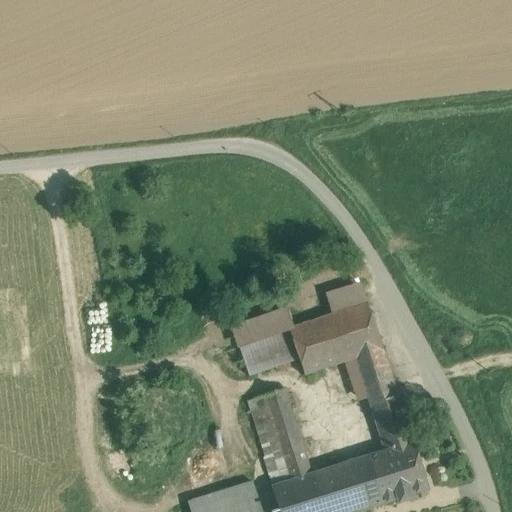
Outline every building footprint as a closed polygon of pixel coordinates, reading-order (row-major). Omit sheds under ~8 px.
[(361,286),(302,305),(308,322),(367,303),(361,286)] [(308,322),(288,329),(288,331),(299,359),(304,376),(348,362),(349,362),(383,350),(367,303),(308,322)] [(288,331),(239,346),(249,376),(299,359),(288,331)] [(383,350),(349,362),(357,386),(391,375),(383,350)] [(391,375),(357,386),(362,400),(367,399),(396,390),(391,375)] [(196,430),(199,417),(196,405),(189,394),(178,387),(166,385),(153,388),(143,395),(136,405),(134,418),(136,430),(143,441),(154,448),(167,450),(179,447),(189,440),(196,430)] [(311,474),(284,390),(252,400),(254,409),(251,410),(266,457),(266,458),(281,453),(290,481),(273,486),(271,487),(278,511),(356,511),(380,505),(365,457),(311,474)] [(396,390),(367,399),(372,411),(384,451),(413,442),(396,390)] [(384,451),(365,457),(380,505),(428,490),(413,442),(384,451)] [(281,453),(266,458),(266,457),(264,458),(273,486),(290,481),(281,453)] [(259,511),(251,484),(189,503),(191,511),(259,511)]
